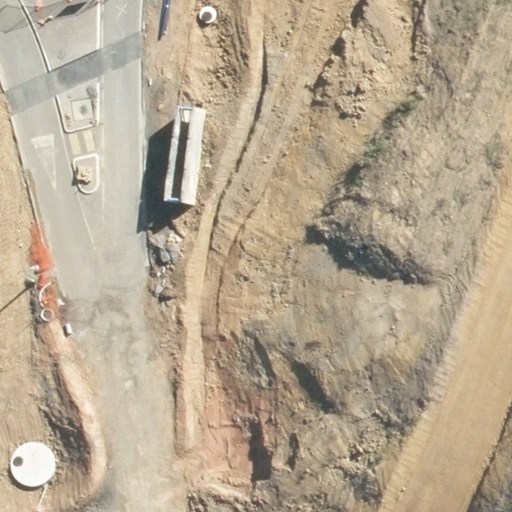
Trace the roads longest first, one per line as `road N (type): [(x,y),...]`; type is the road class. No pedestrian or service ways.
road 1 (residential): [(122,0),(114,189),(98,283),(52,186),(4,0)]
road 2 (unknown): [(150,511),(98,283)]
road 3 (track): [(98,283),(0,390)]
